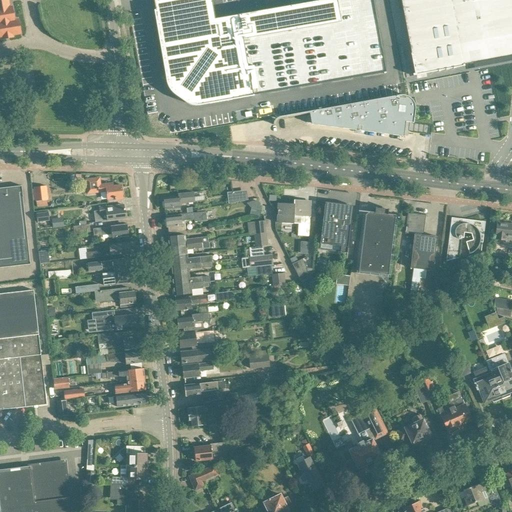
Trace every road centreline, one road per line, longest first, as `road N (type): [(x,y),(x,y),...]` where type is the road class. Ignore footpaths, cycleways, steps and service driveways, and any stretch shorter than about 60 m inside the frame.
road 1 (secondary): [(211,155),(511,190)]
road 2 (tertiary): [(142,160),(168,419)]
road 3 (residential): [(347,511),(511,437)]
road 4 (unclassified): [(0,439),(168,419)]
